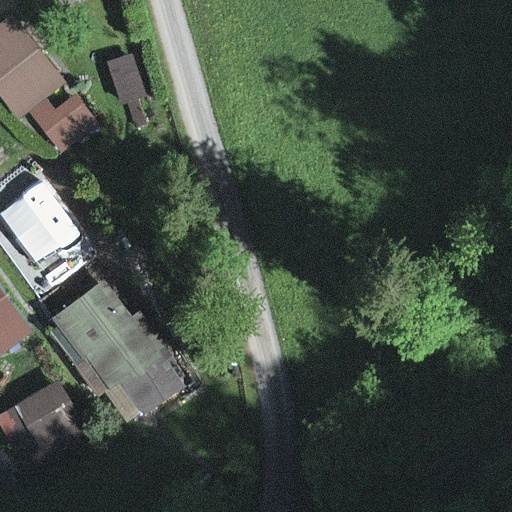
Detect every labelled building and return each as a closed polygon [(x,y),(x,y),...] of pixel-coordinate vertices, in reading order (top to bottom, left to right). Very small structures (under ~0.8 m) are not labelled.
[(78,75),(25,7),(0,26),(0,68),(33,111),(78,75)] [(70,102),(63,94),(46,108),(76,145),(113,116),(90,87),(70,102)] [(115,237),(65,165),(5,206),(54,278),(115,237)] [(0,360),(45,326),(3,271),(0,273),(0,360)] [(147,309),(123,275),(69,314),(122,387),(137,376),(159,407),(201,377),(175,340),(181,336),(157,302),(147,309)] [(104,427),(76,375),(10,411),(39,462),(104,427)] [(0,511),(8,511),(0,498),(0,511)]
